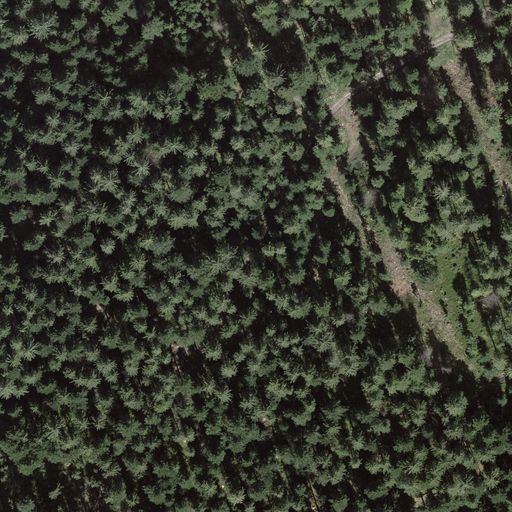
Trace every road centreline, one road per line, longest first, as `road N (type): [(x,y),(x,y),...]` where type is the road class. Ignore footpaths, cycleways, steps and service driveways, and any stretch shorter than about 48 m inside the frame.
road 1 (track): [(94,511),(159,390),(325,121),(377,72),(503,0)]
road 2 (track): [(460,0),(363,16),(280,48),(233,99),(210,169),(168,218)]
road 3 (track): [(0,385),(86,383),(181,360)]
